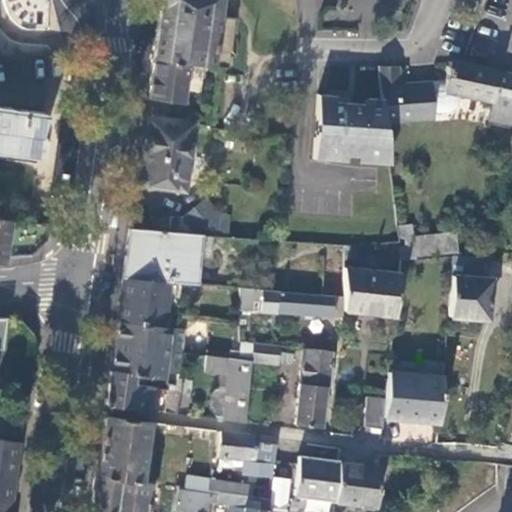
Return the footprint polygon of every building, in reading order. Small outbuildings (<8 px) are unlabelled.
[(151,58),(187,64),(211,67),(211,66),(226,68),(232,18),(217,16),(219,0),(158,0),(157,14),(151,58)] [(147,84),(145,97),(181,102),(187,64),(151,58),(147,84)] [(443,80),(430,80),(430,86),(398,87),(395,66),(374,64),(379,104),(381,119),(448,111),(451,108),(454,105),(456,101),(457,99),(458,94),(489,101),(485,120),(509,125),(511,111),(511,75),(446,62),(443,80)] [(324,98),(324,94),(312,94),(310,136),(328,138),(326,99),(324,98)] [(381,119),(379,104),(345,101),(345,94),(324,94),(324,98),(326,99),(328,138),(329,154),(367,156),(366,162),(386,162),(381,119)] [(0,153),(36,158),(42,112),(0,106),(0,153)] [(137,159),(133,185),(182,191),(192,123),(143,116),(137,159)] [(326,153),(329,154),(328,138),(310,136),(308,159),(326,160),(326,153)] [(216,215),(201,199),(177,219),(170,218),(168,233),(199,235),(210,236),(214,237),(215,222),(216,215)] [(47,235),(48,225),(0,217),(0,262),(1,257),(27,255),(47,235)] [(228,223),(215,222),(214,237),(226,238),(228,223)] [(409,225),(394,226),(398,260),(413,259),(413,255),(411,238),(409,225)] [(123,258),(120,278),(164,284),(169,285),(170,283),(195,285),(197,259),(199,235),(168,233),(127,229),(123,258)] [(455,233),(411,238),(413,255),(457,249),(455,233)] [(210,236),(199,235),(197,259),(208,260),(210,236)] [(353,261),(353,247),(341,248),(341,262),(353,261)] [(458,276),(459,256),(449,255),(444,316),(483,319),(486,279),(478,278),(458,276)] [(474,257),(459,256),(458,276),(478,278),(479,263),(474,257)] [(341,299),(341,311),(392,315),(396,273),(341,269),(341,299)] [(117,304),(114,320),(159,327),(164,284),(120,278),(119,284),(121,302),(117,304)] [(339,318),(341,299),(237,289),(237,311),(251,312),(252,302),(260,302),(259,313),(339,318)] [(111,344),(108,369),(132,373),(159,376),(163,350),(166,328),(159,327),(114,320),(111,344)] [(179,352),(182,330),(166,328),(163,350),(179,352)] [(251,344),(249,362),(275,366),(277,347),(251,344)] [(321,389),(326,389),(330,351),(300,349),(293,424),(317,428),(321,389)] [(177,369),(179,352),(163,350),(159,376),(166,377),(167,370),(177,372),(177,369)] [(209,409),(217,419),(223,420),(243,423),(249,362),(230,359),(227,385),(221,385),(211,392),(209,409)] [(105,387),(103,403),(148,409),(150,392),(150,385),(130,382),(132,373),(108,369),(105,387)] [(185,369),(177,369),(177,372),(175,385),(165,384),(164,391),(182,392),(185,369)] [(380,417),(436,422),(439,377),(385,372),(382,400),(380,417)] [(150,392),(148,409),(162,411),(164,394),(150,392)] [(162,411),(175,413),(176,396),(164,394),(162,411)] [(361,427),(378,429),(380,417),(382,400),(363,398),(361,427)] [(0,439),(18,442),(22,420),(0,416),(0,439)] [(96,452),(93,474),(138,481),(146,422),(101,416),(96,452)] [(240,475),(268,479),(273,443),(270,439),(218,433),(215,457),(242,461),(240,475)] [(14,475),(18,442),(0,439),(0,501),(10,504),(14,475)] [(330,500),(335,462),(296,457),(291,495),(330,500)] [(495,465),(492,465),(472,461),(439,486),(440,494),(429,497),(431,502),(404,511),(455,511),(494,485),(495,465)] [(375,468),(335,462),(330,500),(329,502),(370,508),(375,468)] [(90,498),(87,511),(143,511),(148,482),(138,481),(93,474),(90,498)] [(267,509),(282,510),(286,480),(272,477),(267,509)] [(173,486),(169,509),(188,511),(209,511),(210,508),(225,510),(227,494),(173,486)] [(241,509),(229,507),(228,511),(263,511),(264,508),(265,500),(243,497),(241,509)] [(8,511),(10,504),(0,501),(0,511),(8,511)]
